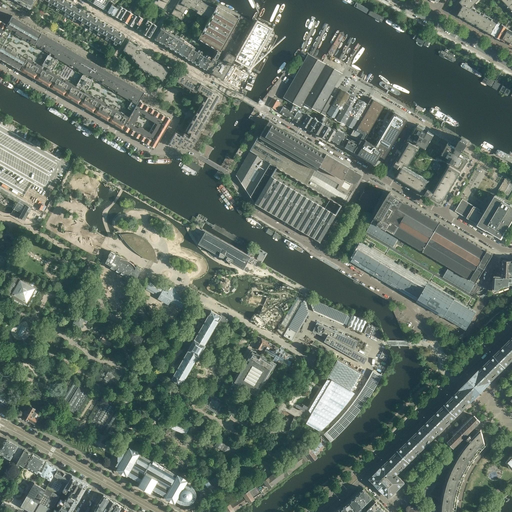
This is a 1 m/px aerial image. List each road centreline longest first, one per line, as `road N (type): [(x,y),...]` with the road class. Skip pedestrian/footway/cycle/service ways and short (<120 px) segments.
road 1 (residential): [(370,171),(76,0)]
road 2 (residential): [(160,153),(194,153),(224,171),(254,211),(320,252),(370,171)]
road 3 (residential): [(0,12),(13,10),(147,89),(176,122),(160,153)]
road 4 (tertiary): [(361,477),(511,328)]
road 5 (residential): [(0,65),(160,153)]
road 6 (residential): [(442,214),(475,151),(414,117)]
